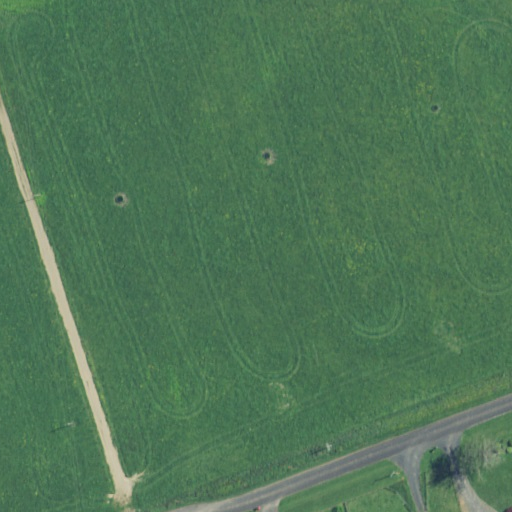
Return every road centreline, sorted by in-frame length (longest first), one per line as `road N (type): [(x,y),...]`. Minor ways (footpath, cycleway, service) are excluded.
road 1 (unclassified): [(0,97),(126,511)]
road 2 (unclassified): [(511,400),(220,511)]
